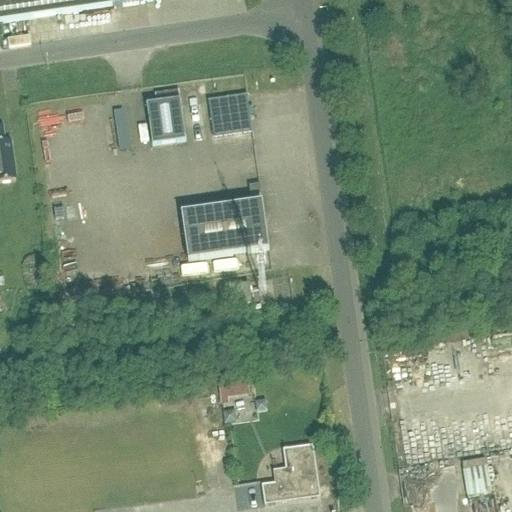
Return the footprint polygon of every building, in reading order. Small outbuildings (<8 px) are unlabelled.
[(115,13),(114,10),(112,0),(0,0),(0,26),(112,10),(113,13),(115,13)] [(112,0),(114,10),(156,4),(154,0),(112,0)] [(213,140),(252,135),(247,96),(208,101),(213,140)] [(153,149),(186,144),(180,103),(147,108),(153,149)] [(4,146),(2,131),(0,130),(0,186),(15,184),(10,145),(4,146)] [(249,188),(251,198),(261,197),(260,187),(249,188)] [(182,216),(188,265),(269,253),(262,205),(182,216)] [(240,308),(252,306),(249,286),(238,288),(240,308)] [(400,361),(402,387),(413,386),(411,360),(400,361)] [(224,387),(226,400),(257,396),(255,383),(224,387)] [(264,510),(277,508),(320,502),(313,449),(282,454),(286,480),(281,487),(261,490),(264,510)] [(470,462),(471,496),(496,495),(494,460),(470,462)]
